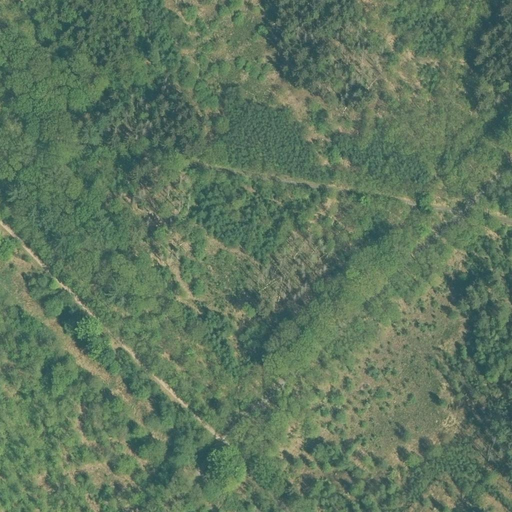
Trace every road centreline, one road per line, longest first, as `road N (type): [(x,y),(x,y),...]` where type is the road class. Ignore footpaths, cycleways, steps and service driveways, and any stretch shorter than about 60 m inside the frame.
road 1 (unclassified): [(168,511),(236,428),(511,164)]
road 2 (track): [(0,222),(289,511)]
